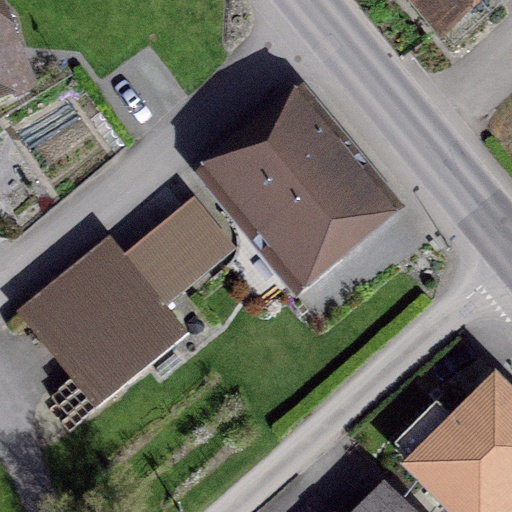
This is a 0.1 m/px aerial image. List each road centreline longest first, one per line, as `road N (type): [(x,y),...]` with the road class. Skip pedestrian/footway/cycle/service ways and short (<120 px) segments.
road 1 (track): [(226,511),(511,259)]
road 2 (tertiary): [(511,255),(306,0)]
